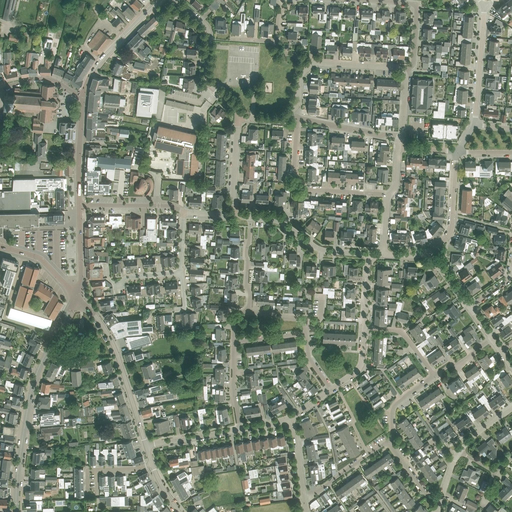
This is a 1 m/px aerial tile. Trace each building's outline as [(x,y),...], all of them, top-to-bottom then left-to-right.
[(7,0),(3,19),(11,21),(16,0),(7,0)] [(137,0),(128,0),(129,1),(129,0),(133,3),(131,5),(137,10),(142,5),(137,0)] [(191,5),(197,10),(201,5),(195,0),(191,5)] [(216,9),(219,6),(218,4),(220,2),(218,0),(213,0),(214,1),(208,7),(212,11),(215,8),(216,9)] [(457,6),(459,9),(465,4),(463,1),(464,0),(455,0),(459,4),(457,6)] [(511,10),(506,2),(501,6),(506,13),(508,15),(511,11),(511,10)] [(118,8),(116,11),(118,13),(123,18),(126,14),(130,18),(129,17),(134,12),(135,13),(125,3),(123,5),(127,8),(122,12),(118,8)] [(324,14),(324,12),(325,7),(313,6),(313,13),(321,14),(320,19),(324,19),(324,14)] [(501,6),(496,10),(501,17),(506,13),(501,6)] [(307,16),(308,16),(308,7),(300,7),(299,16),(304,16),(304,20),(307,20),(307,16)] [(333,15),(339,16),(338,19),(342,19),(342,12),(339,12),(339,8),(330,7),(330,15),(330,19),(333,19),(333,15)] [(112,24),(115,26),(118,30),(125,23),(116,15),(118,13),(116,11),(113,8),(110,12),(117,19),(112,24)] [(345,9),(344,14),(344,17),(356,18),(356,10),(349,9),(349,8),(345,8),(345,9)] [(362,9),(361,14),(361,18),(361,22),(369,22),(369,18),(373,18),(373,10),(362,9)] [(377,13),(377,18),(377,21),(385,21),(385,19),(389,19),(389,11),(382,10),(382,13),(377,13)] [(22,11),(20,21),(28,22),(29,12),(22,11)] [(405,22),(406,18),(407,16),(406,16),(406,12),(396,11),(395,21),(405,22)] [(464,20),(464,21),(474,22),(474,19),(473,19),(473,16),(467,16),(467,13),(460,12),(459,17),(462,17),(462,20),(464,20)] [(442,26),(442,21),(433,21),(434,14),(425,13),(424,22),(433,23),(434,23),(434,26),(442,26)] [(146,25),(151,29),(159,21),(154,16),(146,25)] [(228,29),(228,24),(226,24),(226,20),(216,19),(215,27),(217,27),(217,33),(227,33),(227,29),(228,29)] [(500,30),(500,27),(501,27),(503,26),(503,23),(497,19),(495,21),(495,22),(494,22),(494,25),(493,25),(494,25),(494,26),(491,26),(491,33),(496,33),(498,35),(500,35),(501,34),(501,32),(500,30)] [(184,32),(184,29),(185,24),(180,23),(180,22),(177,21),(175,30),(184,32)] [(241,34),(241,25),(240,25),(240,24),(236,24),(237,21),(233,21),(232,34),(239,34),(239,33),(241,34)] [(259,21),(259,26),(262,26),(261,36),(268,36),(268,33),(273,33),(274,24),(269,24),(268,26),(264,26),(265,23),(263,21),(259,21)] [(138,31),(139,32),(144,37),(146,35),(148,37),(150,35),(148,33),(151,30),(150,29),(151,29),(146,25),(145,24),(138,31)] [(296,26),(295,26),(294,32),(288,32),(288,35),(286,35),(286,39),(288,39),(288,40),(288,41),(289,41),(289,44),(308,45),(308,39),(302,39),(301,40),(297,40),(297,32),(297,30),(302,30),(303,26),(296,26)] [(436,33),(436,30),(432,30),(432,29),(424,29),(423,38),(432,38),(432,33),(436,33)] [(99,53),(100,54),(112,39),(108,36),(99,30),(88,45),(94,50),(92,52),(93,53),(97,56),(99,53)] [(197,41),(197,35),(194,35),(194,32),(189,31),(189,30),(187,30),(185,37),(189,38),(188,41),(197,41)] [(322,48),(322,43),(323,31),(318,30),(313,30),(312,33),(312,40),(311,45),(316,45),(315,47),(317,47),(322,48)] [(458,39),(465,40),(465,37),(472,37),(472,35),(473,35),(473,32),(463,31),(463,35),(458,34),(458,39)] [(146,40),(138,32),(129,42),(136,49),(137,48),(138,49),(140,47),(147,54),(151,49),(147,46),(146,47),(143,44),(146,40)] [(10,34),(9,40),(19,42),(20,35),(10,34)] [(490,44),(489,47),(499,48),(499,41),(502,42),(502,38),(497,38),(496,41),(490,40),(490,41),(489,41),(489,44),(490,44)] [(462,47),(471,48),(472,45),(471,45),(471,43),(465,42),(465,40),(458,39),(457,43),(462,44),(462,47)] [(343,47),(343,50),(342,55),(352,56),(352,50),(357,50),(357,44),(357,41),(352,40),(352,43),(348,43),(348,47),(343,47)] [(325,45),(327,45),(327,48),(327,53),(334,53),(334,54),(337,55),(337,45),(334,44),(334,45),(330,45),(330,42),(325,41),(325,45)] [(139,50),(138,49),(137,48),(136,49),(129,42),(126,45),(133,52),(134,50),(143,58),(146,55),(140,49),(139,50)] [(436,50),(436,51),(436,56),(436,58),(441,58),(441,51),(448,52),(448,47),(450,47),(450,42),(444,42),(444,46),(442,46),(442,45),(436,44),(436,45),(436,50)] [(357,50),(356,53),(359,53),(359,55),(365,55),(366,43),(357,43),(357,44),(357,50)] [(374,44),(366,43),(365,56),(370,57),(371,54),(373,54),(374,44)] [(378,44),(377,44),(374,44),(373,54),(376,54),(376,56),(382,57),(382,47),(383,44),(382,44),(381,43),(380,43),(379,43),(378,44)] [(388,44),(388,49),(382,48),(383,47),(382,47),(382,57),(387,58),(388,55),(390,55),(391,45),(388,44)] [(399,58),(399,48),(396,48),(396,46),(395,44),(393,44),(393,45),(391,45),(390,55),(393,55),(393,57),(399,58)] [(423,50),(422,53),(423,53),(423,56),(429,57),(431,57),(431,53),(429,53),(429,50),(436,50),(436,45),(429,45),(429,44),(423,44),(423,50)] [(403,46),(399,46),(399,58),(404,59),(405,56),(408,56),(408,46),(403,46)] [(499,48),(489,47),(489,49),(489,52),(489,53),(495,54),(495,57),(500,57),(501,54),(498,54),(499,48)] [(187,57),(196,58),(196,50),(187,49),(187,52),(187,57)] [(29,75),(38,75),(37,68),(38,68),(40,51),(34,51),(32,68),(30,68),(28,68),(29,75)] [(5,73),(6,76),(7,80),(19,78),(17,68),(15,68),(15,67),(13,68),(13,69),(10,69),(9,58),(11,58),(11,52),(5,52),(5,58),(4,59),(5,73)] [(21,67),(22,77),(29,75),(28,68),(30,68),(32,52),(28,52),(26,67),(21,67)] [(83,78),(95,60),(87,54),(82,61),(79,63),(78,63),(78,64),(77,66),(77,67),(77,69),(75,72),(83,78)] [(422,56),(422,62),(423,62),(422,69),(424,69),(424,70),(427,70),(427,69),(428,69),(428,62),(435,63),(436,58),(433,57),(431,57),(429,57),(423,56),(422,56)] [(61,79),(62,78),(64,71),(58,68),(61,58),(57,57),(52,76),(61,79)] [(488,63),(488,66),(497,66),(501,67),(502,57),(500,57),(495,57),(495,60),(488,59),(488,60),(488,63)] [(40,75),(51,75),(51,59),(45,58),(45,67),(40,67),(40,75)] [(435,65),(434,71),(440,71),(440,70),(443,71),(442,73),(446,73),(446,71),(447,71),(447,65),(441,65),(441,58),(436,58),(436,65),(435,65)] [(471,59),(461,58),(461,61),(456,61),(455,65),(463,66),(463,63),(470,64),(470,61),(471,59)] [(128,71),(126,70),(128,67),(116,61),(112,71),(122,76),(122,77),(127,79),(129,79),(132,74),(128,72),(128,71)] [(134,68),(144,70),(146,64),(135,61),(134,68)] [(192,62),(187,61),(185,61),(184,67),(186,67),(186,73),(184,73),(184,75),(189,76),(189,73),(195,74),(195,65),(191,65),(192,62)] [(499,76),(499,73),(497,73),(497,66),(488,66),(488,68),(487,68),(487,71),(487,72),(494,73),(494,76),(496,76),(499,76)] [(459,77),(468,77),(469,75),(469,72),(469,71),(462,70),(463,67),(458,67),(457,70),(460,71),(459,77)] [(71,75),(73,71),(69,69),(67,73),(66,72),(62,79),(67,81),(71,75)] [(83,81),(81,80),(83,78),(75,72),(73,71),(71,75),(67,81),(70,82),(80,88),(82,84),(83,81)] [(334,87),(335,84),(339,84),(339,85),(339,77),(340,76),(335,76),(335,74),(331,73),(330,87),(334,87)] [(309,82),(309,84),(321,85),(322,85),(322,82),(321,81),(321,79),(318,79),(319,77),(311,76),(310,82),(309,82)] [(365,78),(364,89),(373,89),(373,76),(369,76),(369,78),(365,78)] [(456,83),(456,86),(461,86),(461,83),(468,84),(468,83),(469,80),(468,80),(468,77),(459,77),(456,76),(455,83),(456,83)] [(502,76),(499,76),(496,76),(496,79),(487,78),(486,83),(486,86),(486,87),(494,88),(495,82),(502,82),(502,76)] [(125,92),(126,81),(127,80),(120,80),(115,78),(113,88),(108,88),(109,79),(93,78),(90,88),(101,89),(125,92)] [(184,91),(187,92),(191,93),(193,88),(194,88),(195,79),(184,78),(183,87),(184,87),(184,91)] [(51,121),(52,121),(52,120),(53,120),(52,120),(53,117),(54,117),(54,113),(56,113),(56,110),(55,110),(55,109),(59,107),(60,107),(59,106),(60,102),(60,101),(57,98),(57,94),(56,94),(56,90),(55,90),(55,87),(56,87),(55,87),(55,86),(54,86),(54,85),(43,84),(43,85),(41,85),(41,86),(40,85),(40,86),(41,86),(40,89),(39,89),(40,90),(40,91),(36,91),(36,92),(32,92),(32,91),(32,92),(28,91),(28,90),(27,91),(24,91),(24,89),(20,89),(20,88),(17,88),(15,89),(15,92),(15,93),(14,93),(13,95),(8,95),(8,93),(6,93),(6,95),(4,94),(4,97),(6,97),(5,102),(4,102),(3,104),(5,104),(5,106),(7,106),(7,104),(11,104),(11,105),(12,106),(13,106),(13,107),(14,107),(14,108),(13,108),(13,113),(18,113),(18,111),(22,111),(22,110),(26,111),(26,112),(26,111),(30,111),(30,112),(31,112),(31,111),(34,111),(34,113),(38,113),(38,115),(37,115),(37,116),(38,116),(38,118),(34,118),(33,131),(36,131),(35,142),(39,143),(38,151),(37,151),(37,155),(35,155),(35,162),(41,162),(41,156),(46,156),(47,143),(41,142),(42,132),(43,132),(44,125),(40,125),(41,120),(43,121),(51,122),(51,121)] [(309,93),(314,93),(317,93),(318,91),(320,92),(321,85),(309,84),(309,87),(310,87),(309,93)] [(413,85),(413,93),(412,93),(412,95),(422,95),(423,86),(413,85)] [(423,86),(422,95),(432,96),(432,94),(432,87),(423,86)] [(461,89),(461,86),(456,86),(456,89),(455,89),(455,95),(458,96),(467,96),(467,94),(468,94),(468,91),(467,91),(467,90),(461,89)] [(159,89),(141,87),(140,92),(139,92),(137,114),(151,116),(152,113),(157,113),(159,89)] [(98,111),(102,112),(109,113),(114,114),(114,113),(116,113),(116,108),(119,108),(118,115),(122,115),(123,110),(124,110),(125,106),(126,99),(121,98),(121,97),(105,95),(105,96),(101,96),(101,93),(101,89),(90,88),(90,92),(88,111),(98,111)] [(500,97),(500,91),(492,91),(492,94),(486,93),(485,102),(493,103),(494,98),(496,98),(497,97),(497,96),(500,97)] [(422,105),(422,95),(412,95),(412,96),(413,96),(412,104),(422,105)] [(422,95),(422,105),(431,105),(432,98),(432,96),(422,95)] [(460,102),(466,103),(466,102),(467,102),(467,99),(467,96),(458,96),(455,95),(454,95),(453,102),(455,102),(454,105),(460,105),(460,102)] [(307,103),(307,106),(316,106),(318,106),(320,105),(318,98),(317,98),(309,97),(309,103),(307,103)] [(166,99),(165,104),(179,108),(178,111),(186,113),(187,110),(193,111),(194,105),(166,99)] [(443,118),(445,102),(438,102),(438,111),(434,110),(433,117),(443,118)] [(332,105),(332,107),(331,110),(331,115),(337,115),(337,117),(340,117),(340,104),(333,104),(332,105)] [(340,104),(340,117),(342,117),(342,116),(348,116),(349,108),(348,108),(348,106),(347,105),(340,104)] [(460,105),(454,105),(453,110),(456,110),(456,115),(465,116),(465,115),(466,115),(466,112),(466,109),(459,108),(460,105)] [(498,117),(498,113),(499,109),(496,109),(496,106),(487,105),(487,109),(484,108),(484,111),(483,111),(483,115),(484,115),(484,116),(489,116),(488,117),(493,118),(493,117),(498,117)] [(308,114),(316,115),(316,114),(319,115),(319,109),(316,109),(316,106),(307,106),(307,108),(308,108),(308,114)] [(217,119),(219,117),(221,119),(226,113),(221,108),(219,111),(215,108),(210,114),(217,119)] [(358,121),(360,121),(361,108),(356,108),(355,109),(353,109),(353,111),(352,111),(352,119),(358,120),(358,121)] [(369,120),(369,115),(369,112),(368,112),(369,109),(361,108),(360,121),(363,121),(363,120),(369,120)] [(373,117),(372,122),(375,123),(375,126),(381,126),(381,125),(381,117),(381,115),(377,114),(375,114),(375,108),(373,108),(373,114),(373,117)] [(107,122),(101,122),(101,119),(97,119),(98,118),(88,118),(87,127),(97,128),(97,126),(101,126),(101,128),(105,128),(105,124),(107,124),(107,122)] [(66,141),(75,141),(76,123),(60,122),(60,132),(66,133),(66,141)] [(445,131),(445,123),(444,122),(444,123),(438,123),(438,122),(438,123),(438,124),(433,123),(432,127),(432,128),(433,128),(433,130),(445,131)] [(447,123),(445,123),(445,131),(457,131),(457,129),(458,129),(458,128),(458,125),(453,125),(453,124),(453,123),(452,123),(452,124),(447,123)] [(195,150),(196,150),(197,150),(198,150),(199,149),(200,149),(200,148),(201,148),(201,147),(201,146),(201,145),(201,144),(200,144),(200,143),(199,142),(198,142),(195,141),(197,134),(159,125),(157,132),(155,131),(153,139),(156,140),(154,146),(171,150),(171,148),(179,149),(179,158),(180,158),(180,159),(177,159),(177,160),(176,163),(177,163),(177,167),(176,167),(175,170),(176,170),(176,174),(185,174),(185,177),(191,177),(191,175),(198,175),(198,172),(199,172),(199,168),(198,168),(198,165),(199,165),(200,161),(199,161),(199,157),(200,157),(200,154),(199,154),(199,153),(194,153),(195,150)] [(105,136),(105,135),(105,132),(97,132),(97,128),(87,127),(87,133),(95,134),(95,135),(97,135),(97,136),(105,136)] [(316,135),(316,133),(319,133),(319,132),(319,129),(313,128),(313,132),(308,132),(308,138),(321,139),(323,139),(323,135),(316,135)] [(251,139),(258,139),(258,136),(257,136),(257,129),(249,129),(249,136),(246,136),(245,142),(250,142),(251,142),(251,139)] [(272,130),(272,138),(283,139),(284,131),(272,130)] [(443,138),(443,139),(444,139),(445,131),(433,130),(433,132),(432,132),(432,133),(432,136),(437,137),(437,138),(443,138)] [(457,134),(457,131),(445,131),(444,139),(446,139),(446,138),(451,139),(452,139),(452,138),(457,138),(457,135),(458,135),(458,134),(457,134)] [(328,140),(328,148),(328,149),(338,149),(338,145),(338,137),(332,137),(332,140),(328,140)] [(344,149),(347,150),(348,150),(348,144),(344,144),(345,138),(338,137),(338,145),(344,146),(344,149)] [(310,147),(312,147),(318,148),(318,145),(318,143),(319,142),(320,141),(321,139),(308,138),(307,144),(310,144),(310,147)] [(348,144),(348,150),(351,150),(351,152),(357,152),(358,149),(358,141),(352,141),(352,144),(348,144)] [(365,142),(358,141),(358,149),(364,150),(364,151),(368,151),(368,145),(364,145),(365,142)] [(381,143),(381,151),(387,152),(389,152),(389,146),(386,146),(387,143),(381,143)] [(86,148),(86,155),(94,156),(97,156),(97,149),(100,149),(101,145),(90,145),(90,148),(86,148)] [(317,151),(318,148),(312,147),(310,147),(310,150),(306,150),(305,156),(317,157),(317,151)] [(247,156),(247,159),(258,160),(258,154),(255,154),(255,151),(253,151),(252,151),(247,150),(246,156),(247,156)] [(85,166),(85,167),(91,167),(106,168),(114,169),(114,167),(130,168),(131,159),(124,158),(109,157),(106,157),(97,156),(94,156),(86,155),(85,166)] [(316,163),(317,157),(305,156),(305,162),(311,162),(311,165),(312,166),(318,166),(322,166),(323,166),(323,164),(318,164),(318,163),(316,163)] [(375,166),(376,166),(381,166),(381,163),(386,164),(386,160),(389,160),(389,158),(378,157),(377,157),(377,160),(375,160),(375,163),(376,163),(375,166)] [(407,161),(406,167),(412,167),(411,169),(415,169),(416,166),(416,158),(410,157),(410,161),(407,161)] [(425,168),(426,161),(422,161),(422,158),(416,158),(416,166),(420,166),(419,168),(425,168)] [(430,171),(430,167),(434,167),(435,159),(429,158),(429,161),(426,161),(425,168),(425,171),(430,171)] [(447,159),(441,159),(440,168),(440,170),(446,170),(450,170),(450,162),(446,162),(447,159)] [(465,176),(469,176),(469,170),(473,170),(473,176),(480,176),(480,167),(480,166),(476,165),(476,162),(472,161),(472,160),(469,160),(469,161),(465,161),(465,176)] [(480,176),(486,176),(491,177),(492,177),(492,176),(492,175),(492,169),(492,165),(492,162),(485,161),(485,165),(484,165),(484,166),(483,166),(483,167),(480,167),(480,176)] [(501,172),(505,172),(505,162),(499,162),(499,167),(496,167),(496,174),(501,174),(501,172)] [(56,168),(55,171),(58,171),(58,169),(59,169),(59,170),(64,170),(65,170),(74,170),(74,163),(65,163),(65,167),(56,168)] [(316,175),(317,169),(318,169),(318,168),(318,166),(312,166),(312,169),(308,168),(308,174),(316,175)] [(85,167),(85,182),(85,193),(91,194),(91,193),(100,194),(100,193),(112,193),(112,182),(101,181),(101,168),(91,168),(91,167),(85,167)] [(106,168),(105,171),(107,171),(106,179),(114,180),(115,169),(114,169),(106,168)] [(379,169),(378,176),(378,181),(387,182),(388,169),(379,169)] [(139,172),(131,171),(130,183),(133,183),(136,181),(137,177),(138,177),(139,172)] [(254,172),(246,171),(246,174),(245,174),(245,180),(251,181),(253,181),(257,181),(257,178),(254,177),(254,172)] [(147,195),(148,194),(149,194),(149,193),(150,193),(151,192),(151,191),(152,191),(152,190),(152,189),(153,188),(153,187),(153,186),(153,185),(153,184),(152,183),(152,182),(152,181),(151,180),(151,179),(150,179),(149,178),(149,177),(148,177),(148,178),(146,180),(147,181),(146,182),(145,181),(144,181),(144,180),(143,180),(142,180),(143,181),(140,184),(139,184),(139,185),(140,185),(140,186),(140,187),(139,188),(138,188),(138,187),(137,188),(138,188),(136,192),(135,192),(136,193),(137,193),(138,193),(139,193),(140,193),(141,193),(142,193),(143,192),(144,192),(145,191),(146,192),(145,193),(146,192),(147,195)] [(35,193),(35,191),(52,191),(53,207),(57,207),(65,207),(64,178),(14,179),(13,190),(31,190),(31,193),(35,193)] [(405,181),(404,187),(413,188),(416,188),(416,183),(416,179),(415,178),(410,178),(409,178),(409,182),(405,181)] [(252,199),(253,193),(253,181),(245,180),(245,184),(251,184),(250,191),(248,191),(248,190),(243,190),(242,193),(242,201),(249,202),(249,199),(252,199)] [(472,187),(469,186),(469,189),(462,189),(462,195),(472,195),(472,187)] [(414,197),(418,197),(418,195),(414,195),(414,192),(412,192),(413,188),(404,187),(404,193),(408,194),(408,197),(410,197),(414,197)] [(272,200),(273,195),(273,188),(269,188),(269,195),(263,195),(262,203),(268,203),(269,200),(272,200)] [(178,189),(170,189),(168,189),(167,190),(167,193),(168,194),(170,194),(169,199),(178,199),(178,189)] [(511,193),(511,191),(509,189),(508,189),(503,194),(506,197),(501,203),(506,207),(510,210),(511,207),(511,201),(511,200),(511,198),(511,193)] [(63,215),(63,213),(62,213),(53,213),(39,214),(39,212),(31,212),(31,204),(31,190),(14,190),(0,190),(0,225),(2,225),(7,225),(7,226),(15,225),(23,225),(31,225),(57,224),(57,223),(61,223),(63,223),(63,215)] [(189,204),(189,205),(194,205),(201,205),(202,197),(193,197),(193,193),(191,192),(188,191),(187,196),(188,197),(189,198),(190,198),(189,201),(189,202),(188,202),(188,203),(189,204)] [(286,201),(286,196),(289,196),(289,192),(286,192),(281,191),(281,195),(275,195),(275,204),(282,204),(283,201),(286,201)] [(224,195),(219,195),(214,195),(213,202),(213,207),(221,207),(222,200),(223,200),(224,195)] [(397,206),(405,206),(406,203),(407,203),(408,202),(410,203),(410,197),(408,197),(402,197),(402,200),(398,200),(397,206)] [(314,208),(314,205),(315,205),(315,198),(311,198),(311,201),(304,201),(297,201),(296,204),(296,205),(295,205),(295,207),(296,207),(297,207),(308,208),(308,207),(314,208)] [(319,209),(319,208),(325,208),(326,200),(322,200),(322,199),(321,199),(321,198),(315,198),(315,205),(315,209),(319,209)] [(332,206),(336,206),(336,201),(337,201),(337,200),(330,199),(330,200),(329,200),(329,201),(326,200),(325,208),(331,209),(332,206)] [(342,212),(342,209),(346,209),(347,200),(341,200),(341,201),(340,201),(337,201),(336,201),(336,206),(336,212),(342,212)] [(361,207),(361,206),(362,201),(354,200),(353,207),(350,207),(350,212),(355,213),(355,210),(362,211),(362,207),(361,207)] [(365,211),(369,212),(374,212),(374,210),(378,210),(378,202),(371,201),(371,205),(365,204),(365,209),(365,211)] [(461,211),(467,211),(467,214),(472,215),(473,212),(473,206),(471,206),(461,205),(461,211)] [(497,214),(497,216),(496,220),(492,219),(491,222),(499,225),(500,222),(505,224),(507,216),(503,215),(504,210),(497,205),(495,208),(499,211),(498,214),(497,214)] [(397,212),(401,212),(401,216),(403,216),(407,216),(409,216),(410,210),(410,207),(405,206),(397,206),(397,212)] [(294,211),(294,217),(301,217),(301,213),(304,213),(305,213),(305,214),(306,216),(308,216),(310,215),(310,213),(309,211),(307,211),(308,208),(297,207),(296,207),(296,210),(295,210),(295,211),(294,211)] [(88,226),(105,226),(105,216),(93,216),(93,217),(92,217),(91,217),(90,218),(89,218),(89,219),(89,220),(88,221),(88,226)] [(141,227),(141,223),(141,218),(135,218),(135,216),(127,216),(127,228),(132,228),(132,227),(141,227)] [(143,235),(143,242),(147,242),(147,241),(157,241),(157,242),(159,242),(159,237),(157,237),(157,232),(155,232),(155,229),(157,229),(158,229),(158,224),(157,224),(157,216),(146,216),(146,229),(148,229),(148,232),(146,232),(146,235),(143,235)] [(160,224),(159,229),(164,229),(165,229),(165,227),(169,227),(169,225),(169,217),(167,217),(162,216),(162,220),(163,221),(163,224),(160,224)] [(433,220),(434,221),(436,223),(433,226),(440,233),(442,231),(441,230),(443,228),(439,224),(443,221),(439,220),(435,220),(434,219),(433,220)] [(316,232),(319,228),(321,226),(312,220),(307,227),(311,230),(312,229),(316,232)] [(475,223),(465,220),(464,224),(461,223),(459,232),(463,233),(463,234),(465,235),(466,234),(467,234),(469,227),(474,229),(475,223)] [(197,242),(201,242),(201,236),(201,235),(201,232),(198,232),(199,224),(190,224),(189,233),(198,233),(197,242)] [(214,235),(214,231),(214,226),(209,225),(205,224),(204,235),(201,235),(201,236),(201,242),(207,242),(207,234),(214,235)] [(364,231),(364,233),(376,234),(377,228),(373,228),(373,224),(367,224),(366,231),(364,231)] [(165,227),(165,229),(167,230),(167,237),(167,241),(173,241),(173,237),(176,237),(176,229),(175,229),(176,225),(169,225),(169,227),(165,227)] [(88,226),(85,226),(85,235),(90,235),(93,234),(93,230),(100,230),(103,230),(103,228),(106,228),(106,227),(101,227),(88,226)] [(439,234),(440,233),(433,226),(430,230),(428,228),(426,230),(428,233),(430,231),(436,236),(438,233),(439,234)] [(496,234),(498,229),(488,227),(485,226),(484,229),(487,230),(487,231),(491,232),(491,237),(494,237),(494,243),(505,243),(505,235),(496,235),(496,233),(496,234)] [(353,241),(354,236),(354,234),(356,234),(357,232),(356,230),(355,230),(355,229),(347,229),(347,231),(341,231),(341,234),(340,239),(346,240),(346,241),(353,241)] [(419,230),(420,233),(422,243),(424,242),(424,241),(428,240),(426,233),(428,233),(426,230),(424,230),(424,229),(423,229),(419,230)] [(400,234),(400,230),(397,230),(397,233),(393,233),(390,233),(389,238),(393,239),(393,241),(399,242),(400,234)] [(410,232),(407,232),(407,230),(400,230),(400,234),(399,242),(406,242),(406,238),(410,238),(410,232)] [(415,234),(414,233),(414,230),(411,231),(411,233),(412,236),(413,242),(416,241),(416,243),(420,242),(420,243),(422,243),(420,233),(415,234)] [(234,241),(235,241),(240,242),(240,237),(239,237),(239,232),(230,231),(230,236),(230,239),(234,240),(234,241)] [(334,240),(334,235),(334,231),(325,231),(325,239),(334,240)] [(364,233),(364,236),(368,237),(368,240),(366,240),(366,243),(372,244),(372,240),(376,241),(376,234),(364,233)] [(465,244),(465,242),(465,241),(470,243),(472,239),(460,235),(459,239),(460,239),(459,241),(456,239),(454,247),(456,247),(456,248),(463,251),(464,248),(464,247),(465,247),(466,245),(465,244)] [(86,245),(91,245),(94,245),(94,241),(100,241),(100,237),(85,237),(86,245)] [(264,255),(268,255),(269,246),(265,246),(265,244),(259,243),(258,247),(257,247),(256,253),(261,253),(264,253),(264,255)] [(276,257),(276,253),(282,254),(283,245),(272,244),(271,257),(276,257)] [(204,256),(205,249),(207,249),(207,246),(195,245),(195,248),(191,248),(191,255),(204,256)] [(94,255),(97,255),(98,255),(108,255),(109,252),(102,252),(94,251),(94,246),(86,247),(86,255),(94,255)] [(227,253),(231,253),(231,256),(239,257),(239,248),(231,247),(231,248),(228,247),(227,253)] [(506,250),(501,250),(498,249),(498,250),(494,249),(494,253),(497,254),(496,258),(504,259),(506,250)] [(163,255),(157,255),(158,263),(162,262),(162,265),(163,266),(168,265),(167,252),(163,252),(163,255)] [(174,254),(171,254),(171,252),(170,252),(167,252),(168,265),(174,265),(175,264),(174,254)] [(290,253),(289,258),(289,262),(293,263),(292,266),(300,266),(300,262),(300,257),(300,258),(296,258),(297,253),(290,253)] [(463,266),(464,266),(461,261),(462,255),(452,254),(451,263),(455,264),(459,269),(463,266)] [(149,257),(149,267),(156,266),(156,263),(158,263),(157,255),(152,256),(152,257),(149,257)] [(144,267),(149,267),(149,257),(146,258),(145,256),(140,257),(140,264),(144,264),(144,267)] [(8,295),(18,264),(14,263),(15,261),(2,257),(0,265),(6,267),(5,269),(2,281),(3,281),(2,284),(8,286),(5,294),(8,295)] [(138,264),(140,264),(140,257),(134,257),(135,259),(131,259),(132,268),(138,268),(138,264)] [(459,274),(464,281),(471,276),(468,271),(474,267),(472,264),(478,260),(476,257),(464,266),(463,266),(466,269),(459,274)] [(126,269),(132,268),(131,259),(128,259),(128,258),(122,258),(122,260),(123,268),(123,266),(126,265),(126,269)] [(197,270),(198,267),(199,267),(200,263),(204,264),(204,258),(196,258),(191,258),(190,264),(191,264),(190,269),(190,270),(204,271),(204,270),(197,270)] [(120,268),(123,268),(122,260),(117,261),(117,263),(113,263),(114,272),(120,271),(120,268)] [(503,267),(500,263),(499,262),(497,261),(493,263),(495,265),(488,270),(490,274),(493,278),(498,275),(502,273),(499,269),(503,267)] [(229,271),(232,271),(237,271),(237,267),(238,267),(238,262),(230,262),(229,271)] [(358,267),(351,267),(351,265),(344,264),(344,265),(345,265),(345,270),(344,274),(347,274),(347,279),(354,280),(354,274),(357,275),(358,267)] [(56,300),(58,296),(53,294),(51,293),(53,289),(40,282),(39,284),(35,282),(39,268),(34,267),(33,268),(32,268),(32,267),(26,265),(21,281),(22,282),(21,285),(20,284),(19,286),(15,299),(14,304),(15,304),(13,309),(11,308),(9,317),(47,328),(49,322),(51,318),(54,320),(62,305),(63,304),(57,300),(56,300)] [(319,277),(319,274),(320,269),(316,269),(317,266),(316,266),(316,268),(314,268),(314,265),(312,265),(312,266),(307,266),(306,275),(315,275),(315,277),(319,277)] [(335,275),(335,273),(335,268),(332,268),(332,266),(323,265),(323,274),(335,275)] [(416,275),(417,272),(417,267),(408,266),(408,268),(404,268),(404,273),(404,277),(410,278),(410,275),(416,275)] [(378,276),(387,277),(387,273),(391,273),(392,269),(388,268),(388,269),(378,269),(378,276)] [(204,271),(190,270),(190,275),(190,276),(190,282),(197,282),(197,279),(203,279),(204,271)] [(260,284),(267,284),(268,277),(265,277),(265,271),(260,270),(256,270),(255,271),(256,271),(256,280),(261,280),(260,284)] [(431,288),(435,285),(439,282),(434,275),(428,279),(424,273),(422,277),(421,280),(425,286),(428,284),(431,288)] [(227,275),(226,287),(234,288),(234,284),(237,284),(238,278),(230,277),(230,275),(227,275)] [(480,280),(477,275),(470,280),(472,283),(468,286),(472,293),(481,287),(477,282),(480,280)] [(390,284),(391,282),(391,277),(387,277),(378,276),(377,283),(390,284)] [(176,297),(182,297),(181,285),(178,285),(178,282),(172,283),(172,291),(176,291),(176,297)] [(346,288),(346,291),(356,292),(356,289),(355,289),(355,285),(353,285),(353,282),(344,282),(344,288),(346,288)] [(169,294),(169,291),(172,291),(172,283),(166,283),(166,286),(163,287),(163,290),(163,294),(169,294)] [(200,293),(200,289),(203,288),(203,283),(194,283),(194,287),(191,287),(192,294),(200,293)] [(144,288),(144,296),(150,295),(150,293),(154,293),(153,284),(148,285),(147,286),(147,288),(144,288)] [(159,284),(153,284),(154,293),(158,292),(158,296),(164,296),(163,294),(163,290),(160,290),(160,284),(159,284)] [(141,285),(135,286),(135,295),(139,294),(139,296),(144,296),(144,288),(141,289),(141,285)] [(126,290),(127,294),(127,299),(136,299),(135,295),(135,286),(129,286),(129,290),(126,290)] [(234,289),(229,289),(224,289),(224,295),(228,295),(228,304),(233,305),(233,302),(235,303),(236,300),(237,296),(236,296),(236,293),(234,293),(234,289)] [(342,301),(343,301),(352,301),(352,298),(355,298),(355,295),(356,295),(356,292),(346,291),(343,291),(342,301)] [(442,302),(445,300),(449,297),(446,292),(446,293),(445,291),(442,293),(441,292),(439,295),(437,292),(431,296),(435,302),(440,299),(442,302)] [(259,294),(254,294),(254,301),(257,301),(257,303),(260,303),(260,304),(262,304),(263,294),(263,292),(259,292),(259,294)] [(508,303),(511,300),(511,298),(507,292),(506,293),(506,294),(503,296),(506,300),(508,303)] [(266,295),(266,294),(263,294),(262,304),(265,305),(265,303),(268,303),(268,305),(272,305),(273,295),(269,295),(266,295)] [(192,306),(197,306),(201,306),(201,301),(203,301),(203,295),(195,296),(195,299),(192,299),(192,306)] [(280,309),(282,309),(283,301),(283,297),(280,297),(280,299),(277,299),(277,300),(276,300),(277,296),(273,295),(272,305),(276,305),(276,307),(280,307),(280,309)] [(283,301),(282,309),(285,309),(285,307),(288,308),(289,305),(292,306),(293,300),(293,297),(283,296),(283,297),(283,301)] [(429,296),(421,302),(426,309),(429,307),(427,303),(427,301),(431,298),(429,296)] [(499,298),(504,306),(507,304),(502,296),(499,298)] [(302,310),(303,302),(303,298),(299,297),(299,300),(297,300),(297,301),(293,300),(292,306),(296,306),(296,308),(300,308),(300,310),(302,310)] [(116,309),(116,306),(114,306),(113,300),(101,302),(101,306),(103,306),(103,310),(110,309),(111,310),(116,309)] [(311,307),(312,302),(312,301),(309,301),(305,300),(305,302),(303,302),(302,310),(305,310),(305,309),(308,309),(308,307),(311,307)] [(343,301),(343,304),(343,307),(346,307),(346,311),(356,311),(356,308),(355,308),(355,304),(352,304),(352,301),(343,301)] [(455,319),(457,317),(462,314),(459,311),(453,304),(449,307),(443,311),(445,314),(448,312),(451,317),(452,316),(455,319)] [(493,316),(500,311),(497,307),(494,309),(491,306),(488,308),(487,307),(484,309),(485,310),(489,316),(492,314),(493,316)] [(219,322),(219,319),(226,319),(227,310),(219,309),(219,315),(216,315),(215,318),(216,320),(216,321),(217,321),(217,322),(219,322)] [(110,326),(118,321),(116,317),(115,317),(114,315),(115,314),(116,316),(128,315),(128,311),(113,312),(109,315),(108,314),(105,316),(106,317),(105,318),(110,326)] [(343,313),(342,320),(352,320),(352,317),(355,317),(355,314),(356,314),(356,311),(346,311),(346,314),(343,313)] [(408,318),(409,314),(399,312),(397,320),(407,323),(408,318)] [(188,327),(187,313),(182,313),(182,314),(175,314),(176,321),(179,321),(179,319),(182,319),(182,327),(185,327),(186,327),(188,327)] [(188,327),(189,329),(193,329),(193,326),(194,326),(194,318),(197,318),(196,313),(193,313),(187,313),(188,327)] [(496,315),(494,317),(494,318),(491,320),(495,326),(501,321),(504,325),(509,322),(511,319),(511,315),(511,314),(508,317),(506,318),(505,317),(504,317),(502,317),(500,314),(497,316),(496,315)] [(157,320),(157,324),(158,329),(164,328),(164,320),(168,320),(168,324),(172,324),(172,320),(171,315),(163,315),(157,315),(157,320)] [(420,315),(414,321),(416,323),(423,317),(420,315)] [(387,327),(387,326),(387,323),(387,317),(384,316),(375,316),(375,323),(378,323),(378,326),(387,327)] [(118,321),(110,326),(113,331),(117,338),(124,335),(128,334),(150,332),(153,332),(153,326),(142,327),(141,319),(118,321)] [(455,319),(449,323),(451,327),(457,323),(455,319)] [(511,326),(509,322),(504,325),(501,327),(503,330),(500,332),(501,334),(505,339),(511,333),(511,330),(510,328),(511,326)] [(410,329),(414,335),(422,330),(419,327),(422,325),(420,323),(417,324),(410,329)] [(458,336),(460,339),(463,343),(466,341),(468,345),(475,340),(470,334),(474,331),(470,326),(463,331),(466,335),(463,337),(461,335),(458,336)] [(221,328),(216,328),(216,339),(221,339),(221,338),(226,338),(226,332),(225,332),(225,329),(221,329),(221,328)] [(422,330),(414,335),(419,341),(426,336),(428,334),(426,331),(425,328),(422,330)] [(28,349),(30,350),(35,353),(40,343),(39,343),(41,340),(35,337),(37,334),(33,332),(30,338),(28,342),(30,343),(27,348),(28,349)] [(128,334),(124,335),(125,336),(126,340),(129,350),(137,347),(153,342),(150,332),(128,334)] [(334,343),(334,333),(323,332),(323,343),(323,341),(326,342),(326,344),(330,344),(330,342),(334,342),(334,343)] [(79,347),(82,347),(83,352),(79,352),(80,358),(93,357),(93,352),(86,352),(86,333),(79,333),(79,347)] [(345,334),(334,333),(334,343),(334,342),(337,342),(337,344),(341,345),(341,342),(344,343),(344,344),(345,334)] [(356,334),(345,334),(344,344),(345,344),(345,343),(348,343),(348,345),(352,345),(352,343),(355,343),(355,344),(356,334)] [(392,335),(385,335),(385,338),(383,337),(380,337),(375,337),(375,341),(374,341),(373,343),(386,344),(387,338),(392,338),(392,335)] [(424,340),(426,343),(431,339),(436,346),(439,344),(435,339),(432,335),(431,336),(424,340)] [(454,336),(449,340),(455,349),(461,345),(454,336)] [(2,347),(9,349),(11,341),(5,339),(2,347)] [(424,340),(416,346),(423,356),(426,354),(421,347),(426,343),(424,340)] [(443,345),(446,349),(449,353),(455,349),(449,340),(443,345)] [(223,345),(217,345),(217,348),(215,348),(215,354),(219,354),(226,354),(226,351),(225,351),(225,348),(223,348),(223,345)] [(432,351),(439,361),(445,357),(438,347),(432,351)] [(34,356),(29,354),(22,351),(20,355),(22,355),(21,357),(19,362),(29,366),(31,361),(34,356)] [(136,360),(141,358),(144,357),(142,352),(135,355),(134,351),(124,354),(126,360),(135,358),(136,360)] [(439,361),(432,351),(428,353),(426,355),(433,365),(439,361)] [(226,356),(226,354),(219,354),(215,354),(215,359),(212,359),(212,362),(223,363),(223,360),(225,360),(225,356),(226,356)] [(488,364),(492,361),(492,362),(493,363),(495,362),(496,361),(496,360),(493,355),(489,358),(490,357),(489,357),(487,354),(481,358),(482,361),(480,363),(484,369),(489,366),(488,364)] [(384,369),(384,366),(385,366),(386,361),(382,361),(382,357),(373,356),(372,359),(374,359),(374,363),(377,364),(376,368),(384,369)] [(82,371),(81,360),(81,359),(71,358),(74,385),(82,384),(81,371),(82,371)] [(81,360),(82,371),(90,370),(90,371),(94,371),(93,359),(81,360)] [(105,374),(113,371),(110,361),(109,362),(108,361),(106,362),(105,363),(102,364),(98,366),(99,370),(103,369),(105,374)] [(150,382),(163,378),(161,372),(156,374),(153,362),(142,366),(145,378),(148,377),(150,382)] [(49,369),(57,373),(57,372),(63,375),(67,367),(59,363),(58,365),(52,363),(49,369)] [(224,371),(224,367),(218,367),(218,364),(213,364),(207,364),(202,363),(202,367),(206,367),(213,367),(216,367),(216,374),(226,374),(226,371),(224,371)] [(296,375),(299,380),(306,375),(305,373),(309,370),(305,365),(300,369),(302,371),(296,375)] [(470,369),(475,376),(477,379),(480,377),(479,375),(481,373),(476,365),(470,369)] [(10,373),(21,377),(25,378),(28,370),(21,367),(20,370),(12,368),(10,373)] [(415,377),(421,374),(416,367),(411,371),(415,377)] [(57,373),(49,369),(46,376),(55,380),(57,377),(55,376),(57,373)] [(247,381),(258,379),(258,373),(260,373),(260,369),(254,370),(254,373),(246,375),(247,381)] [(469,380),(467,381),(471,387),(473,385),(470,381),(473,379),(472,378),(475,376),(470,369),(465,373),(469,380)] [(406,374),(411,381),(415,377),(411,371),(406,374)] [(369,382),(367,379),(369,377),(365,373),(361,375),(363,378),(358,382),(362,387),(369,382)] [(492,377),(491,378),(492,378),(493,380),(494,380),(497,385),(499,383),(497,380),(496,380),(495,379),(500,376),(498,373),(494,376),(492,377)] [(511,380),(507,373),(500,378),(506,386),(509,383),(509,384),(510,383),(511,381),(511,380)] [(212,384),(218,384),(218,380),(224,380),(224,376),(226,377),(226,374),(216,374),(216,377),(212,377),(212,384)] [(406,384),(411,381),(406,374),(401,378),(406,384)] [(306,375),(299,380),(295,383),(296,385),(296,387),(298,387),(299,388),(302,386),(309,381),(307,378),(308,378),(306,375)] [(99,388),(102,387),(113,386),(115,386),(120,384),(117,376),(110,378),(111,381),(99,382),(99,388)] [(472,390),(471,387),(467,381),(464,383),(459,377),(454,381),(459,387),(461,391),(467,387),(469,391),(472,390)] [(406,384),(401,378),(396,381),(401,388),(406,384)] [(258,379),(247,381),(247,387),(256,386),(256,389),(262,388),(262,385),(259,385),(258,379)] [(6,380),(5,384),(5,385),(14,387),(13,392),(22,394),(24,385),(10,382),(10,381),(6,380)] [(306,390),(313,385),(312,383),(311,384),(309,381),(302,386),(305,391),(307,390),(306,390)] [(456,395),(455,395),(453,391),(459,387),(454,381),(448,385),(450,387),(447,389),(453,397),(454,399),(457,397),(456,395)] [(64,384),(60,384),(50,384),(43,382),(41,391),(49,392),(50,389),(60,389),(64,389),(64,384)] [(366,392),(373,387),(369,382),(362,387),(365,392),(366,392)] [(218,387),(218,384),(212,384),(212,390),(215,390),(215,394),(225,394),(225,391),(224,391),(224,387),(218,387)] [(142,388),(137,390),(135,390),(136,392),(138,398),(143,397),(146,396),(145,393),(161,389),(161,385),(154,386),(144,389),(144,388),(142,388)] [(304,395),(308,393),(310,395),(318,389),(317,387),(315,388),(313,385),(306,390),(307,390),(305,391),(303,393),(304,395)] [(366,392),(369,397),(377,392),(376,392),(379,390),(375,385),(373,387),(366,392)] [(203,388),(196,389),(198,399),(206,398),(205,390),(204,390),(203,388)] [(434,391),(439,398),(444,394),(439,388),(434,391)] [(434,402),(439,398),(434,391),(429,395),(434,402)] [(107,400),(103,400),(103,405),(108,404),(108,405),(117,404),(120,403),(125,401),(122,392),(118,394),(114,395),(116,399),(107,400)] [(369,397),(373,402),(380,397),(377,392),(369,397)] [(147,397),(138,400),(140,406),(144,405),(144,404),(148,403),(147,401),(154,400),(154,401),(177,398),(176,393),(171,393),(167,394),(147,397)] [(40,399),(39,401),(39,403),(38,403),(37,407),(38,407),(40,407),(41,407),(41,406),(50,407),(52,406),(52,404),(50,403),(50,402),(50,401),(57,401),(57,397),(65,397),(65,394),(58,394),(51,394),(50,397),(46,396),(46,397),(40,397),(40,399)] [(225,396),(225,394),(215,394),(215,400),(212,400),(212,404),(218,404),(218,400),(224,400),(224,397),(225,396)] [(493,396),(499,405),(505,401),(500,394),(497,397),(495,394),(493,396)] [(424,398),(429,405),(434,402),(429,395),(424,398)] [(3,407),(6,407),(5,407),(10,409),(11,405),(19,407),(20,402),(19,402),(20,398),(13,396),(12,401),(7,400),(6,403),(4,403),(3,407)] [(279,399),(276,401),(280,409),(287,405),(281,396),(278,397),(279,399)] [(383,396),(380,397),(373,402),(378,410),(385,405),(383,403),(386,401),(383,396)] [(478,409),(483,416),(489,412),(488,411),(490,409),(485,402),(481,396),(478,399),(482,404),(481,405),(482,407),(478,409)] [(499,405),(493,396),(491,398),(492,400),(489,402),(494,409),(499,405)] [(330,408),(338,404),(339,404),(336,398),(325,404),(328,409),(330,408)] [(419,402),(422,406),(424,409),(429,405),(424,398),(419,402)] [(273,412),(280,409),(276,401),(272,402),(271,401),(268,403),(273,412)] [(252,407),(254,416),(260,415),(259,403),(255,404),(256,407),(252,407)] [(120,411),(112,412),(112,414),(112,416),(113,416),(122,416),(122,415),(129,413),(126,404),(121,406),(119,406),(120,411)] [(331,415),(341,410),(338,404),(330,408),(328,409),(331,415)] [(246,417),(254,416),(252,407),(252,405),(248,406),(248,405),(243,406),(244,413),(245,412),(246,417)] [(8,421),(16,422),(18,413),(10,412),(10,410),(0,407),(0,411),(0,412),(0,411),(6,413),(5,420),(8,421)] [(141,409),(143,417),(153,414),(155,414),(156,417),(161,416),(159,410),(153,412),(151,407),(141,409)] [(217,416),(228,415),(227,408),(215,410),(217,416)] [(478,420),(483,416),(478,409),(475,412),(473,410),(469,413),(471,415),(473,414),(478,420)] [(333,420),(336,419),(344,415),(344,414),(344,415),(341,410),(331,415),(333,420)] [(54,411),(38,412),(39,424),(57,422),(60,421),(60,418),(60,412),(55,413),(54,411)] [(323,422),(322,420),(321,418),(318,411),(315,412),(321,423),(323,422)] [(473,419),(471,415),(469,413),(467,411),(465,413),(467,416),(462,420),(467,427),(473,423),(471,421),(473,419)] [(229,421),(228,415),(217,416),(218,424),(229,422),(229,421)] [(339,424),(342,422),(347,420),(344,415),(336,419),(339,424)] [(313,426),(312,423),(310,419),(309,419),(308,416),(301,419),(302,422),(299,423),(302,430),(313,426)] [(170,430),(169,425),(168,420),(167,420),(166,417),(159,418),(160,421),(155,422),(157,432),(157,431),(161,430),(162,431),(170,430)] [(188,417),(179,418),(180,425),(183,424),(183,428),(190,427),(190,425),(191,424),(192,424),(192,423),(192,421),(191,420),(191,419),(189,420),(188,417)] [(76,418),(69,418),(69,426),(76,425),(76,422),(77,422),(76,418)] [(402,428),(403,428),(410,423),(410,422),(409,423),(406,418),(399,423),(402,428)] [(116,422),(110,423),(111,428),(116,428),(121,427),(124,438),(127,437),(136,434),(131,420),(123,423),(120,424),(120,423),(116,424),(116,422)] [(461,431),(467,427),(462,420),(456,424),(455,421),(452,423),(453,424),(458,431),(460,430),(461,431)] [(329,422),(326,424),(330,431),(336,429),(334,425),(331,427),(329,422)] [(406,432),(413,427),(410,423),(403,428),(406,432)] [(454,436),(457,434),(451,426),(450,425),(450,426),(449,424),(444,427),(450,436),(453,434),(454,436)] [(2,433),(9,434),(14,434),(15,427),(3,425),(2,433)] [(305,438),(310,436),(316,433),(313,426),(302,430),(305,438)] [(346,426),(342,428),(337,431),(348,452),(351,457),(360,452),(359,452),(358,449),(355,442),(355,443),(353,439),(351,436),(348,429),(346,426),(347,426),(346,426)] [(450,436),(444,427),(441,429),(439,431),(435,426),(433,428),(437,435),(439,437),(442,436),(446,442),(449,440),(447,438),(450,436)] [(43,440),(47,439),(50,439),(50,436),(50,435),(57,434),(61,434),(61,427),(42,429),(42,434),(41,434),(41,433),(40,434),(38,434),(38,438),(42,438),(43,440)] [(417,432),(413,427),(406,432),(410,437),(415,433),(417,432)] [(511,435),(511,434),(511,433),(510,433),(505,427),(502,429),(503,431),(500,433),(500,432),(499,433),(499,432),(496,434),(501,442),(511,435)] [(412,443),(419,438),(415,433),(410,437),(409,438),(412,443)] [(277,436),(279,445),(283,444),(283,446),(287,446),(286,440),(285,440),(284,436),(284,435),(280,436),(280,437),(278,437),(277,436)] [(269,437),(270,446),(279,445),(277,436),(272,437),(273,438),(269,438),(269,437)] [(261,439),(262,448),(270,446),(269,437),(264,438),(264,439),(261,440),(261,439)] [(416,448),(420,445),(423,443),(419,438),(412,443),(416,448)] [(252,440),(254,449),(262,448),(261,439),(256,440),(256,441),(252,441),(252,440)] [(136,455),(132,440),(118,444),(123,459),(128,457),(135,455),(136,455)] [(247,442),(244,443),(246,454),(254,453),(253,449),(254,449),(252,440),(247,441),(247,442)] [(484,457),(487,455),(491,460),(496,455),(492,450),(495,447),(489,440),(486,443),(485,441),(477,448),(482,453),(481,453),(484,457)] [(239,443),(235,444),(236,449),(237,452),(237,456),(241,455),(242,461),(247,461),(246,454),(244,443),(244,442),(239,442),(239,443)] [(308,451),(318,450),(317,443),(307,445),(308,451)] [(117,459),(117,448),(112,448),(112,452),(108,452),(108,459),(108,464),(114,464),(114,459),(117,459)] [(415,460),(416,461),(423,457),(425,455),(423,452),(420,448),(415,452),(416,454),(412,457),(414,460),(415,460)] [(34,451),(33,463),(33,464),(36,464),(36,463),(40,463),(43,463),(43,458),(40,458),(41,456),(43,456),(43,455),(45,456),(45,455),(45,454),(51,455),(52,450),(46,449),(45,452),(34,451)] [(99,459),(99,455),(99,449),(94,449),(94,456),(90,456),(90,464),(96,464),(96,459),(99,459)] [(108,459),(108,452),(108,449),(103,449),(103,455),(99,455),(99,459),(99,464),(105,464),(105,459),(108,459)] [(319,457),(318,452),(318,450),(308,451),(309,459),(319,457)] [(389,453),(384,457),(390,466),(390,465),(388,463),(393,459),(389,453)] [(135,455),(128,457),(128,459),(129,462),(132,461),(132,462),(133,465),(136,464),(136,465),(140,463),(145,462),(143,456),(136,458),(135,455)] [(279,465),(287,463),(286,460),(287,460),(286,455),(281,456),(277,456),(279,465)] [(379,460),(383,466),(386,464),(387,465),(386,466),(387,468),(390,466),(384,457),(379,460)] [(417,464),(419,467),(430,459),(428,457),(424,459),(423,457),(416,461),(418,463),(417,464)] [(178,467),(191,465),(192,473),(192,474),(195,474),(205,473),(204,467),(204,465),(198,466),(197,460),(190,461),(190,460),(179,462),(178,458),(170,459),(170,460),(169,461),(169,463),(171,464),(171,465),(173,464),(173,466),(178,466),(178,467)] [(422,470),(423,471),(430,467),(428,464),(431,461),(430,459),(419,467),(421,470),(422,470)] [(310,466),(311,473),(322,471),(322,470),(322,468),(321,468),(321,464),(324,464),(323,460),(321,461),(313,462),(314,465),(310,466)] [(374,464),(378,470),(383,466),(379,460),(374,464)] [(275,465),(276,474),(289,472),(288,472),(288,468),(289,468),(288,463),(279,465),(275,465)] [(374,464),(369,467),(373,473),(374,473),(378,470),(374,464)] [(430,467),(423,471),(425,473),(424,474),(426,477),(433,472),(433,471),(436,470),(432,465),(430,467)] [(369,477),(373,473),(369,467),(364,471),(369,477)] [(31,476),(36,477),(45,477),(46,469),(32,468),(31,476)] [(475,484),(476,483),(479,476),(478,476),(478,475),(477,475),(474,474),(476,471),(469,468),(468,471),(464,470),(461,476),(465,477),(465,478),(471,481),(471,482),(475,484)] [(177,477),(171,480),(177,491),(183,488),(182,485),(189,481),(191,480),(192,474),(192,473),(189,475),(184,471),(181,473),(176,476),(177,477)] [(323,478),(322,474),(322,471),(311,473),(312,479),(323,478)] [(139,483),(150,478),(147,472),(139,476),(141,480),(138,481),(139,483)] [(276,482),(291,480),(290,480),(289,477),(290,477),(289,472),(276,474),(278,482),(276,482)] [(437,477),(433,472),(426,477),(428,480),(429,479),(431,481),(434,479),(436,477),(437,477)] [(360,474),(355,477),(360,483),(364,480),(360,474)] [(127,485),(126,480),(123,480),(123,475),(117,475),(118,480),(118,484),(121,484),(122,491),(127,491),(127,488),(127,485)] [(109,485),(108,481),(105,481),(105,476),(99,476),(100,486),(104,486),(104,491),(109,491),(109,485)] [(118,484),(118,480),(114,481),(114,476),(108,476),(108,481),(109,485),(113,485),(113,491),(118,491),(118,484)] [(355,487),(360,483),(355,477),(350,481),(355,487)] [(391,482),(394,487),(401,482),(398,477),(391,482)] [(499,494),(502,497),(505,500),(511,492),(511,483),(510,482),(506,478),(503,481),(507,485),(504,488),(503,489),(499,494)] [(276,482),(278,491),(291,489),(290,485),(291,485),(291,480),(276,482)] [(157,490),(152,481),(144,484),(148,491),(145,493),(146,495),(147,495),(149,494),(157,490)] [(183,488),(177,491),(182,499),(196,492),(194,489),(190,492),(188,488),(192,486),(189,481),(182,485),(183,488)] [(350,490),(355,487),(350,481),(345,484),(350,490)] [(404,488),(405,487),(401,482),(394,487),(398,492),(404,488)] [(350,490),(345,484),(340,488),(347,496),(352,493),(350,490)] [(456,496),(463,499),(468,488),(459,484),(456,491),(458,492),(456,496)] [(284,498),(288,498),(292,497),(292,493),(293,493),(292,488),(291,489),(278,491),(277,491),(278,499),(284,498)] [(343,502),(348,498),(347,496),(340,488),(335,491),(343,502)] [(397,493),(400,498),(407,493),(404,488),(398,492),(397,493)] [(44,491),(39,491),(34,491),(26,491),(26,497),(34,498),(34,499),(42,499),(42,495),(44,495),(44,491)] [(411,498),(407,493),(400,498),(404,503),(404,502),(411,498)] [(146,501),(144,498),(140,498),(140,505),(144,505),(147,505),(155,503),(162,499),(159,495),(152,499),(151,497),(146,501)] [(120,505),(120,496),(106,497),(106,505),(111,505),(120,505)] [(404,502),(404,503),(408,508),(415,503),(411,497),(411,498),(404,502)] [(345,508),(341,504),(339,506),(335,501),(333,503),(330,498),(328,500),(331,504),(336,511),(341,511),(343,511),(342,510),(345,508)] [(164,502),(162,499),(155,503),(157,507),(158,506),(159,509),(160,508),(164,505),(163,503),(164,502)] [(358,506),(362,511),(369,506),(367,503),(370,501),(368,499),(358,506)] [(465,505),(468,506),(476,510),(478,505),(467,499),(465,505)] [(42,500),(30,501),(31,501),(32,503),(27,503),(27,510),(37,510),(37,504),(42,504),(42,500)] [(465,511),(466,511),(453,503),(449,510),(450,510),(448,511),(465,511)]
